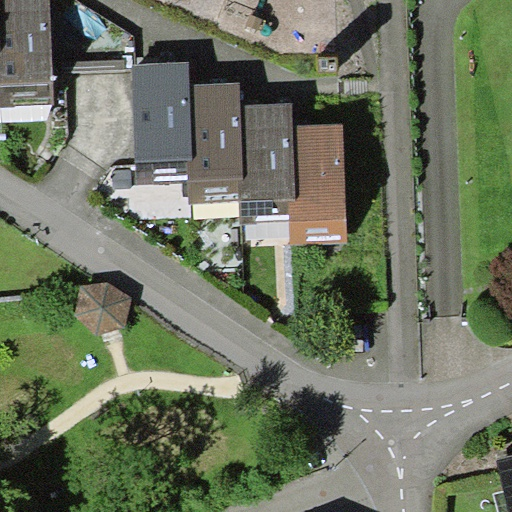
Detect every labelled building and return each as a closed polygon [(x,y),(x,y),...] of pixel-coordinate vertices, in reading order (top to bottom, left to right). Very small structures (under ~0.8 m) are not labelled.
[(50,0),(0,0),(0,7),(2,47),(0,46),(0,105),(55,104),(50,0)] [(189,59),(132,61),(137,183),(189,182),(188,160),(193,160),(190,82),(189,59)] [(241,80),(190,82),(193,160),(188,160),(189,182),(190,202),(240,200),(239,176),(245,175),(242,104),(241,80)] [(293,102),(242,104),(245,175),(239,176),(240,200),(240,224),(290,223),(289,197),(296,197),(294,125),(293,102)] [(344,123),(294,125),(296,197),(289,197),(290,223),(291,245),(348,243),(344,123)] [(81,286),(74,314),(96,336),(126,327),(132,299),(108,281),(81,286)] [(511,511),(511,454),(497,458),(509,511),(511,511)]
